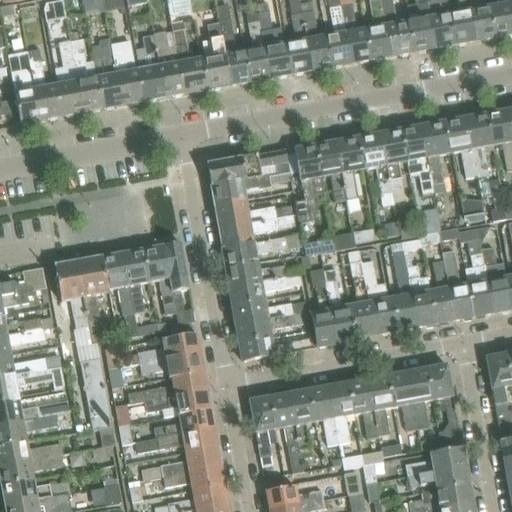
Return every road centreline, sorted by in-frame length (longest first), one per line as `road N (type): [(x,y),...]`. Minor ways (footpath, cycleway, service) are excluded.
road 1 (residential): [(182,136),(511,74)]
road 2 (residential): [(228,386),(182,136)]
road 3 (residential): [(463,344),(228,386)]
road 4 (residential): [(0,171),(182,136)]
road 5 (residential): [(463,344),(494,511)]
road 6 (residential): [(228,386),(250,511)]
